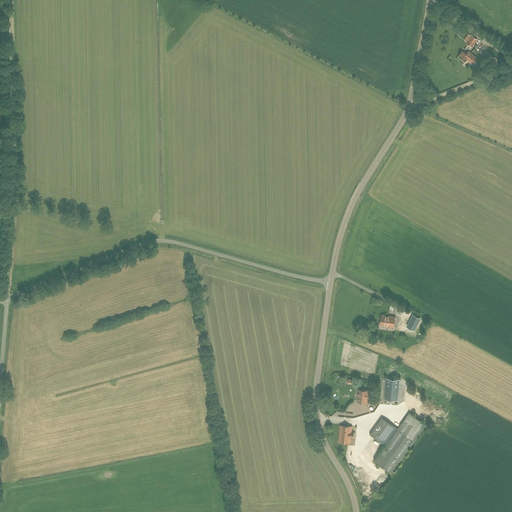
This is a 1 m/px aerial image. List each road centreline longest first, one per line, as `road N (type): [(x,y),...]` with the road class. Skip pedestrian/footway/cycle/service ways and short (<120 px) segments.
road 1 (unclassified): [(7,297),(154,241),(330,283)]
road 2 (tertiary): [(330,283),(346,217),(409,105),(430,0)]
road 3 (track): [(11,0),(15,213),(7,297)]
road 4 (tertiary): [(356,511),(316,413),(330,283)]
